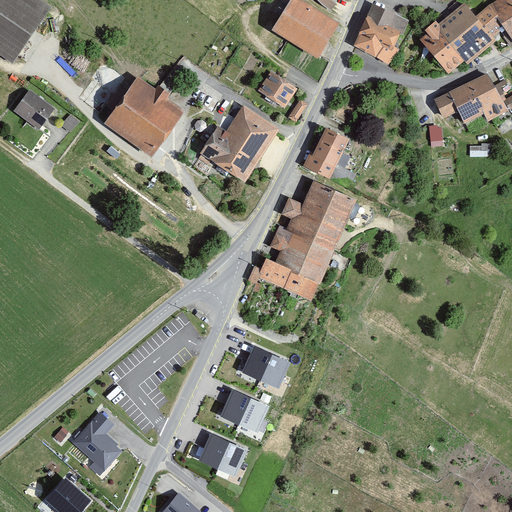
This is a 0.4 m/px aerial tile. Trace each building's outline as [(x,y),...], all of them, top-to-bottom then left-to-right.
[(0,0),(0,52),(13,62),(52,5),(44,0),(0,0)] [(340,19),(307,0),(289,0),(272,26),(319,55),(340,19)] [(319,0),(331,10),(337,3),(334,0),(319,0)] [(511,0),(494,0),(490,3),(478,14),(465,1),(439,22),(436,19),(425,28),(428,31),(421,38),(449,71),(465,59),(467,63),(497,39),(494,35),(500,30),(510,46),(511,44),(511,0)] [(409,19),(373,1),(354,43),(376,55),(389,64),(399,49),(394,44),(400,33),(402,34),(409,19)] [(259,90),(285,107),(297,87),(271,70),(259,90)] [(511,94),(504,99),(488,72),(435,98),(443,116),(459,110),(465,122),(484,112),(488,120),(511,107),(511,94)] [(105,121),(153,155),(186,108),(168,95),(171,91),(162,84),(159,82),(156,87),(138,74),(132,82),(105,121)] [(55,107),(30,88),(14,110),(39,129),(55,107)] [(288,116),(296,121),(308,103),(301,98),(288,116)] [(278,127),(244,104),(226,130),(218,124),(200,152),(246,179),(278,127)] [(80,121),(70,114),(62,124),(70,132),(80,121)] [(349,136),(327,125),(313,151),(311,150),(304,165),(352,186),(357,174),(337,163),(349,136)] [(442,125),(429,126),(431,141),(444,140),(442,125)] [(471,155),(492,155),(492,143),(471,143),(471,155)] [(353,194),(314,178),(303,202),(289,197),(283,213),(291,216),(287,227),(279,224),(271,245),(280,250),(277,259),(266,255),(261,268),(255,265),(248,279),(256,282),(259,275),(312,299),(319,281),(321,282),(357,196),(353,194)] [(291,360),(255,344),(242,370),(279,387),(291,360)] [(270,404),(233,387),(221,414),(258,430),(270,404)] [(115,424),(101,411),(74,441),(94,461),(90,467),(100,475),(123,450),(117,445),(119,443),(107,433),(115,424)] [(71,434),(64,428),(58,436),(64,441),(71,434)] [(248,448),(211,431),(199,458),(236,475),(248,448)] [(79,511),(92,498),(65,475),(46,498),(60,511),(79,511)] [(199,511),(201,510),(178,490),(161,511),(199,511)]
